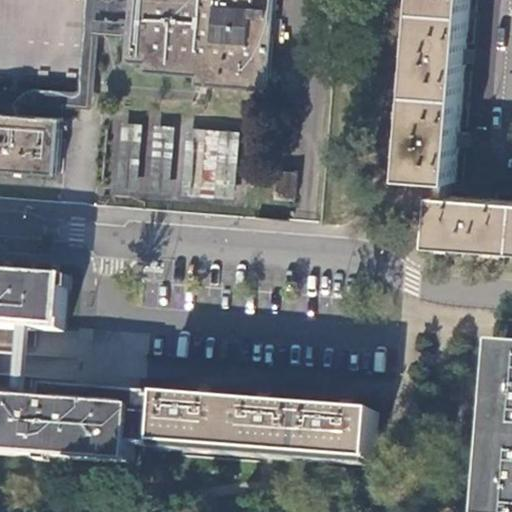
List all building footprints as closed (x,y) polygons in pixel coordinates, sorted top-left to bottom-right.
[(198,85),(269,90),(275,0),(133,0),(129,62),(146,63),(146,72),(198,75),(198,85)] [(442,179),(457,180),(470,0),(421,0),(408,176),(442,179)] [(0,169),(58,174),(63,118),(0,113),(0,169)] [(121,189),(140,191),(145,125),(126,123),(121,189)] [(153,192),(172,193),(178,127),(158,126),(153,192)] [(186,194),(206,195),(211,130),(190,128),(186,194)] [(218,196),(237,198),(242,131),(223,130),(218,196)] [(278,198),(297,199),(299,171),(280,169),(278,198)] [(436,244),(511,250),(511,199),(441,194),(436,244)] [(0,327),(30,330),(39,331),(69,333),(73,291),(70,291),(71,278),(0,272),(0,327)] [(33,401),(39,331),(30,330),(25,401),(33,401)] [(511,511),(511,347),(505,347),(491,511),(511,511)] [(95,391),(50,387),(48,402),(68,404),(94,406),(95,391)] [(4,399),(0,452),(0,453),(63,459),(135,464),(136,445),(140,394),(95,391),(94,406),(68,404),(48,402),(33,401),(25,401),(4,399)] [(140,394),(136,445),(161,447),(165,396),(163,396),(163,400),(154,399),(154,395),(140,394)] [(161,447),(376,462),(380,412),(166,397),(165,396),(161,447)]
